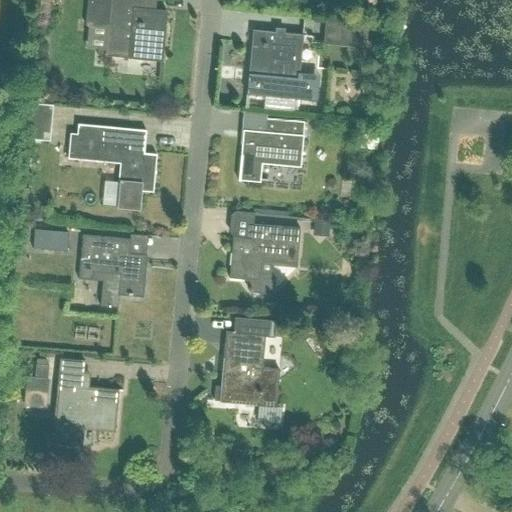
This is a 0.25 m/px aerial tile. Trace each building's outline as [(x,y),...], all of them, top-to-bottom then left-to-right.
[(131,41),(148,43),(146,59),(147,60),(146,70),(157,71),(158,61),(162,61),(162,62),(163,62),(168,12),(135,9),(135,0),(88,0),(86,24),(108,26),(105,56),(129,59),(131,41)] [(326,20),(324,42),(355,45),(356,33),(386,35),(387,26),(326,20)] [(319,74),(300,72),(304,35),(254,31),(248,93),(316,99),(319,74)] [(337,107),(334,92),(322,95),(325,110),(337,107)] [(49,140),(51,104),(29,102),(26,138),(49,140)] [(241,182),(241,179),(268,181),(269,180),(261,179),(263,162),(299,165),(299,167),(301,167),(305,122),(265,119),(264,132),(243,130),(239,181),(241,182)] [(145,130),(77,124),(76,134),(69,133),(67,158),(119,163),(115,207),(138,209),(140,191),(152,192),(155,154),(143,153),(145,130)] [(253,224),(252,225),(251,238),(234,237),(230,279),(248,281),(248,288),(251,292),(270,293),(274,290),(275,278),(272,274),(271,272),(272,262),(296,264),(296,268),(297,268),(301,228),(253,224)] [(83,235),(80,275),(79,278),(92,279),(92,272),(120,275),(119,296),(144,298),(148,256),(130,254),(131,240),(83,235)] [(226,332),(221,389),(220,388),(215,392),(214,401),(220,401),(220,402),(276,408),(280,369),(263,368),(266,337),(275,338),(276,322),(235,318),(235,319),(236,319),(235,333),(226,332)] [(85,430),(115,432),(119,391),(123,392),(123,390),(83,386),(85,361),(60,359),(53,444),(83,447),(85,430)]
